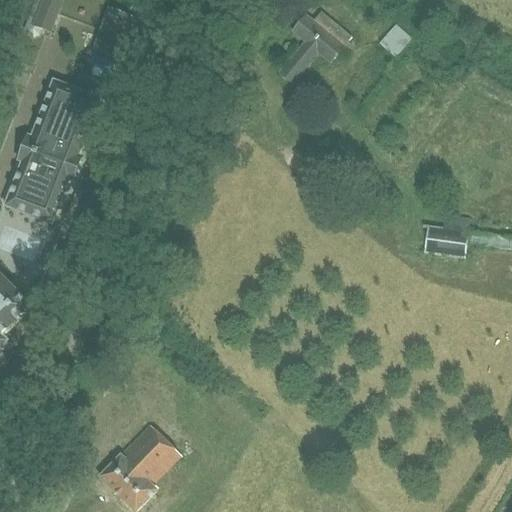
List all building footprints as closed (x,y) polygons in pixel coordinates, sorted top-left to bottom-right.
[(62,3),(54,0),(45,0),(35,27),(42,30),(50,33),(62,3)] [(351,39),(321,13),(313,23),(306,18),(293,33),(306,43),(280,75),(292,86),(318,54),(330,64),(351,39)] [(393,25),(403,43),(419,34),(408,16),(393,25)] [(96,50),(117,59),(125,39),(103,31),(96,50)] [(9,209),(19,212),(24,214),(34,218),(39,220),(49,224),(52,225),(69,181),(72,182),(75,176),(79,165),(81,159),(78,158),(101,100),(54,82),(32,140),(29,139),(27,145),(23,155),(20,162),(23,163),(11,194),(7,204),(6,207),(9,209)] [(424,255),(465,260),(468,235),(428,230),(424,255)] [(0,354),(8,344),(2,339),(32,310),(0,278),(0,354)] [(131,373),(144,348),(127,339),(114,363),(131,373)] [(152,487),(180,458),(150,428),(100,478),(133,511),(136,511),(157,492),(152,487)]
